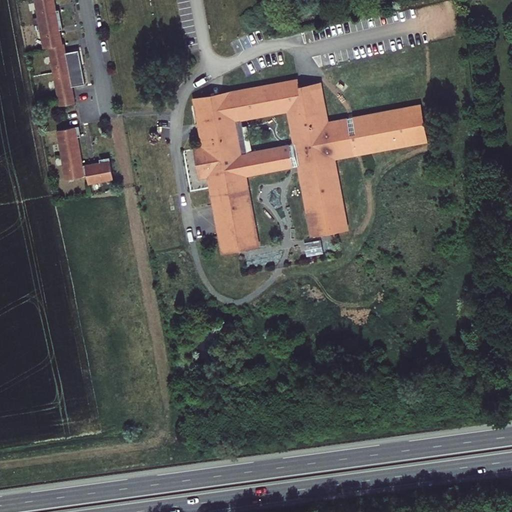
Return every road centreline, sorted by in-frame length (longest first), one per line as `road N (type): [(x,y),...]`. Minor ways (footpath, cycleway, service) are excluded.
road 1 (trunk): [(511,436),(0,505)]
road 2 (trunk): [(135,511),(511,461)]
